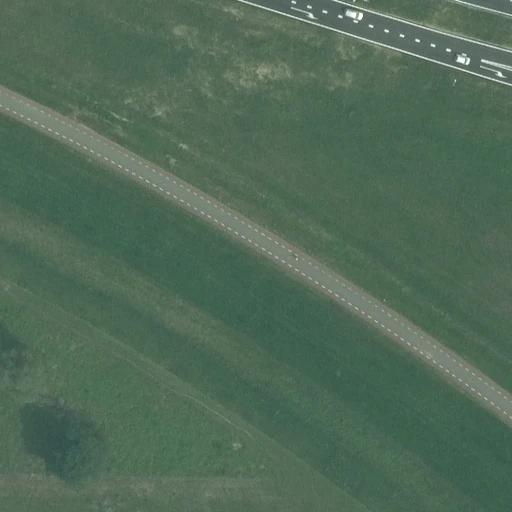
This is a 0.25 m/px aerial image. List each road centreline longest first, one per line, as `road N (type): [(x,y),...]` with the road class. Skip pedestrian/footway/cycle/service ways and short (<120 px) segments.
road 1 (tertiary): [(511,414),(288,257),(0,99)]
road 2 (trunk): [(281,0),(480,62)]
